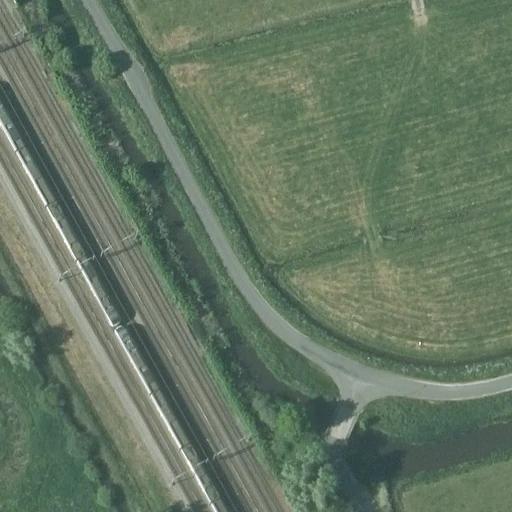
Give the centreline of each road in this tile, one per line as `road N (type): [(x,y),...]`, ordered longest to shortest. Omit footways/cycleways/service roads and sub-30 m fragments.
road 1 (unclassified): [(87,0),(248,292),(290,337),(361,374)]
road 2 (track): [(0,236),(154,511)]
road 3 (unclassified): [(361,374),(430,392),(511,382)]
road 4 (unclassified): [(363,511),(333,450),(361,374)]
